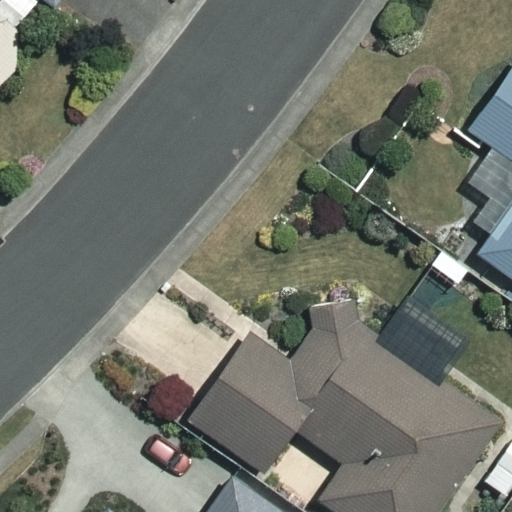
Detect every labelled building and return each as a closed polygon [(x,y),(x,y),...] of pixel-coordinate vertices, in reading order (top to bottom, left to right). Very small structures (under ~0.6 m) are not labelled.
[(72,0),(55,0),(67,8),(72,0)] [(0,96),(43,54),(0,11),(0,96)] [(511,88),(481,137),(502,150),(478,187),(511,208),(511,219),(486,259),(511,275),(511,88)] [(448,511),(509,425),(340,308),(299,366),(261,340),(203,424),(276,475),(305,434),(353,467),(328,503),(340,511),(448,511)] [(284,511),(239,482),(219,511),(284,511)]
